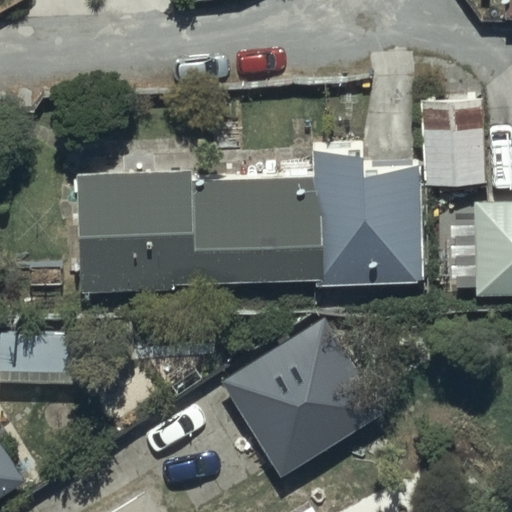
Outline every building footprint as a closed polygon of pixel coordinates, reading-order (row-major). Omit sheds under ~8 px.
[(485,81),(426,83),(429,168),(488,166),(485,81)] [(201,150),(85,153),(88,270),(180,267),(180,262),(317,259),(317,266),(425,263),(422,130),(314,132),(315,158),(201,160),(201,150)] [(511,185),(476,186),(477,274),(511,273),(511,185)] [(389,393),(330,298),(226,362),(284,457),(389,393)] [(88,315),(5,314),(5,369),(87,370),(88,315)] [(0,414),(0,483),(30,466),(0,414)] [(175,511),(152,469),(88,505),(92,511),(325,511),(314,492),(279,511),(175,511)] [(511,511),(511,489),(511,487),(468,511),(511,511)]
